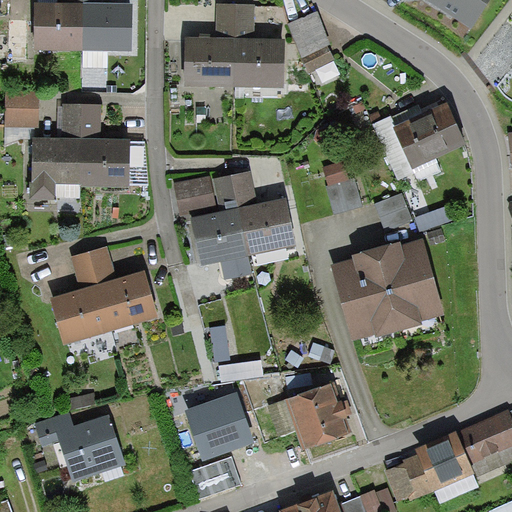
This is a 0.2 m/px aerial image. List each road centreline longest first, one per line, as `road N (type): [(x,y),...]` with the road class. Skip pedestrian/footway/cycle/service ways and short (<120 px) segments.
road 1 (residential): [(335,0),(446,75),(478,126),(488,160),(496,336),(509,387)]
road 2 (residential): [(203,511),(459,419),(509,387)]
road 3 (residential): [(155,0),(157,187),(191,318)]
